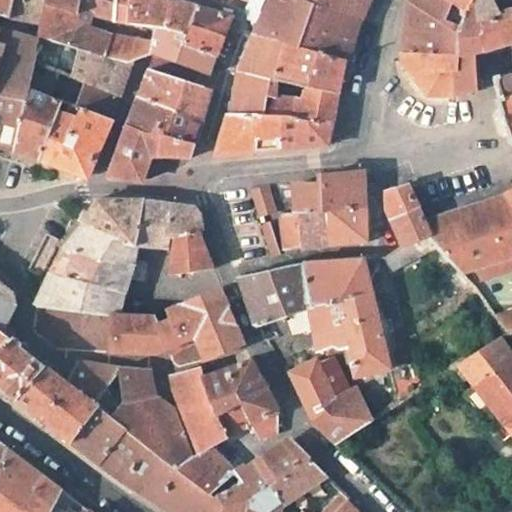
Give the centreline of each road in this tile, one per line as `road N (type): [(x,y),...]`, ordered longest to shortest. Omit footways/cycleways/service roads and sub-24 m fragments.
road 1 (residential): [(224,273),(302,433),(380,511)]
road 2 (residential): [(224,273),(303,256),(383,251),(371,147)]
road 3 (residential): [(92,187),(134,66),(151,57),(225,83)]
road 4 (residential): [(198,179),(371,147)]
road 5 (residential): [(136,511),(0,411)]
road 6 (residential): [(371,147),(390,0)]
road 7 (residential): [(34,336),(50,352),(171,366)]
road 8 (residential): [(12,203),(34,336)]
